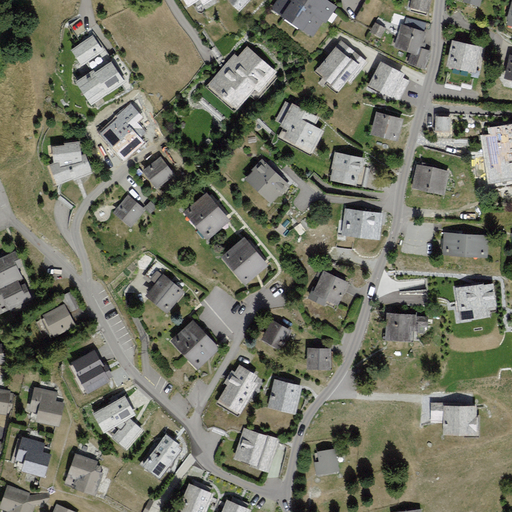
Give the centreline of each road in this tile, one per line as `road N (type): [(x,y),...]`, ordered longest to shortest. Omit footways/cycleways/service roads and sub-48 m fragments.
road 1 (residential): [(279,497),(303,425),(349,357),(389,244),(435,59),(440,0)]
road 2 (residential): [(162,138),(81,207),(74,237),(87,293)]
road 3 (residential): [(189,426),(140,384),(87,293)]
road 4 (residential): [(277,287),(256,305),(189,426)]
road 5 (residential): [(87,293),(10,220),(0,198)]
road 6 (unknown): [(285,170),(311,195),(397,209)]
road 7 (residential): [(279,497),(212,470),(189,426)]
